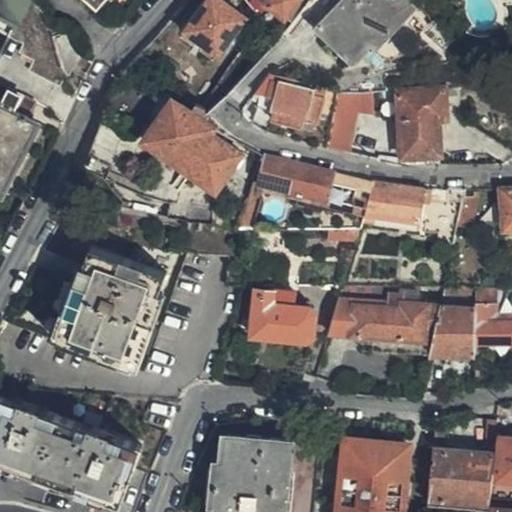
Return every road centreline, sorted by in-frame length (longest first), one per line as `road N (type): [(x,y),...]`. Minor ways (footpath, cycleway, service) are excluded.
road 1 (residential): [(163,0),(115,53),(24,244)]
road 2 (residential): [(156,511),(191,418),(213,397)]
